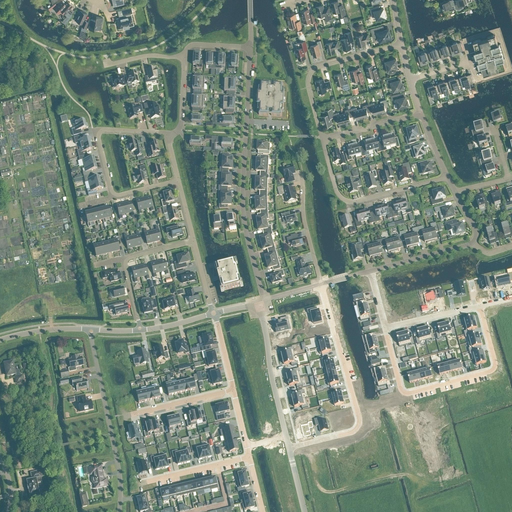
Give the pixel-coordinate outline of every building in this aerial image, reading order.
[(61,0),(54,8),(59,13),(61,10),(65,14),(67,12),(70,15),(74,10),(70,8),(72,6),(67,0),(64,3),(61,0)] [(453,0),(447,0),(445,0),(440,2),(443,9),(448,7),(449,11),(456,8),(453,0)] [(453,0),(456,8),(456,10),(463,7),(462,4),(467,2),(467,0),(453,0)] [(339,5),(338,1),(331,2),(333,12),(338,11),(339,16),(345,14),(343,5),(339,5)] [(324,8),(323,5),(316,6),(318,16),(325,15),(326,21),(330,20),(331,22),(333,22),(328,7),(324,8)] [(379,9),(378,6),(370,8),(372,16),(376,15),(377,19),(386,17),(383,8),(379,9)] [(130,15),(129,13),(132,12),(130,8),(118,11),(119,17),(117,18),(118,23),(119,27),(117,27),(123,27),(123,28),(129,27),(128,26),(133,24),(131,20),(132,20),(130,15)] [(309,13),(308,8),(301,10),(302,15),(303,18),(304,21),(311,20),(311,22),(315,21),(313,13),(309,13)] [(84,20),(87,13),(80,10),(77,14),(78,14),(77,17),(76,16),(74,20),(82,23),(81,26),(86,28),(88,21),(84,20)] [(297,21),(295,14),(287,16),(290,27),(295,25),(296,29),(301,28),(300,21),(297,21)] [(100,29),(103,17),(96,16),(95,20),(90,19),(88,29),(94,30),(94,28),(100,29)] [(379,26),(371,28),(373,38),(379,36),(380,41),(383,40),(384,41),(387,40),(387,39),(391,38),(388,29),(381,31),(379,26)] [(299,31),(301,41),(307,39),(304,29),(299,31)] [(344,50),(349,48),(351,48),(349,41),(353,40),(351,31),(345,33),(346,38),(341,39),(344,50)] [(370,40),(368,34),(363,35),(363,34),(356,36),(358,46),(365,44),(365,41),(370,40)] [(498,44),(495,35),(473,42),(476,51),(475,51),(476,56),(478,56),(479,61),(478,61),(479,66),(480,66),(483,75),(505,68),(502,59),(505,58),(500,43),(498,44)] [(306,57),(304,50),(308,49),(305,40),(299,42),(300,47),(295,48),(296,49),(295,49),(294,50),(295,52),(296,53),(297,53),(298,59),(306,57)] [(314,56),(321,54),(319,48),(322,48),(320,40),(317,41),(318,44),(311,46),(314,56)] [(339,47),(337,41),(333,42),(326,43),(328,53),(335,51),(335,48),(339,47)] [(449,44),(452,53),(452,55),(458,53),(458,52),(463,50),(460,42),(457,43),(457,41),(449,44)] [(447,55),(452,53),(449,44),(439,47),(442,57),(442,58),(448,56),(447,55)] [(437,58),(442,57),(439,47),(428,50),(431,61),(437,59),(437,58)] [(431,61),(428,50),(421,52),(421,54),(418,55),(419,58),(418,58),(419,61),(420,61),(421,64),(427,63),(426,61),(431,60),(431,61)] [(202,69),(203,62),(200,62),(201,56),(200,56),(200,55),(194,55),(193,66),(196,66),(196,69),(202,69)] [(215,70),(216,63),(213,63),(214,56),(207,55),(206,67),(209,67),(209,70),(215,70)] [(216,63),(215,70),(221,70),(222,68),(225,68),(226,57),(219,56),(218,63),(216,63)] [(238,69),(239,57),(232,57),(231,64),(229,64),(228,71),(235,71),(235,68),(238,69)] [(389,74),(395,72),(394,69),(397,68),(396,63),(397,63),(396,58),(386,61),(389,74)] [(374,71),(372,65),(366,67),(368,77),(372,76),(373,80),(379,78),(377,70),(374,71)] [(147,77),(144,78),(146,84),(150,83),(158,81),(157,79),(157,78),(158,78),(156,69),(155,69),(155,68),(146,70),(147,77)] [(358,72),(357,69),(350,71),(350,74),(348,74),(349,78),(351,77),(352,81),(357,79),(358,83),(364,81),(362,71),(358,72)] [(128,90),(131,89),(131,86),(131,85),(139,83),(137,73),(128,75),(129,79),(126,80),(128,90)] [(344,80),(342,73),(334,75),(337,85),(342,84),(344,90),(350,88),(347,79),(344,80)] [(459,77),(462,86),(466,85),(466,86),(470,84),(470,83),(473,82),(470,74),(465,75),(465,74),(459,76),(459,77)] [(193,85),(204,85),(205,79),(200,79),(200,76),(194,75),(194,79),(193,79),(193,85)] [(121,80),(120,77),(112,79),(112,80),(111,80),(113,88),(114,88),(114,89),(126,86),(124,79),(121,80)] [(225,86),(236,87),(236,81),(236,78),(230,77),(229,80),(225,80),(225,86)] [(396,80),(395,77),(387,79),(388,83),(391,82),(393,91),(404,88),(403,84),(401,84),(400,79),(396,80)] [(459,87),(462,86),(459,77),(455,79),(454,77),(449,79),(449,80),(452,89),(455,88),(455,89),(459,88),(459,87)] [(324,82),(324,79),(316,81),(317,85),(316,85),(317,88),(318,88),(319,92),(327,90),(326,88),(331,87),(330,81),(324,82)] [(448,90),(452,89),(449,80),(444,82),(444,81),(438,83),(438,84),(441,92),(445,91),(445,92),(449,91),(448,90)] [(282,92),(283,85),(261,84),(260,90),(259,90),(258,109),(259,109),(259,116),(281,117),(281,110),(283,110),(284,92),(282,92)] [(438,93),(441,92),(438,84),(434,85),(433,84),(427,86),(428,89),(427,90),(428,92),(429,92),(430,95),(434,94),(434,95),(438,94),(438,93)] [(204,91),(204,85),(193,85),(193,91),(194,91),(193,94),(201,94),(202,91),(204,91)] [(236,93),(236,87),(225,86),(225,92),(227,92),(226,96),(235,96),(235,93),(236,93)] [(401,97),(400,92),(391,95),(392,100),(396,99),(398,107),(409,105),(407,101),(406,101),(405,96),(401,97)] [(201,98),(201,94),(193,94),(193,97),(192,97),(192,103),(203,104),(204,98),(201,98)] [(234,99),(235,96),(226,96),(226,99),(224,99),(224,105),(235,105),(235,99),(234,99)] [(378,104),(380,112),(382,112),(382,113),(386,112),(385,111),(386,111),(385,106),(388,105),(386,99),(380,101),(381,103),(378,104)] [(380,112),(378,104),(375,105),(374,102),(368,104),(370,110),(373,109),(374,114),(375,114),(375,115),(378,114),(378,113),(380,112)] [(203,110),(203,104),(192,103),(192,109),(193,109),(192,112),(201,113),(201,109),(203,110)] [(157,106),(156,104),(148,106),(148,104),(143,105),(146,117),(149,116),(150,120),(159,118),(159,115),(160,115),(158,106),(157,106)] [(367,111),(370,110),(368,104),(363,105),(363,108),(360,109),(362,117),(364,117),(365,117),(368,117),(368,116),(367,111)] [(235,111),(235,105),(224,105),(224,111),(226,111),(226,114),(234,114),(234,111),(235,111)] [(143,113),(141,106),(136,107),(135,106),(127,108),(129,120),(138,118),(137,115),(143,113)] [(362,117),(360,109),(357,109),(356,107),(351,109),(352,115),(355,114),(356,119),(357,119),(360,119),(360,118),(362,117)] [(324,126),(331,124),(330,117),(333,116),(331,109),(325,110),(326,115),(322,116),(323,119),(323,120),(323,122),(324,126)] [(349,115),(352,115),(351,109),(345,110),(346,112),(342,113),(345,122),(347,121),(347,122),(350,121),(350,120),(351,120),(349,115)] [(345,122),(342,113),(339,114),(339,112),(333,113),(335,119),(337,119),(339,124),(339,123),(340,124),(343,123),(343,122),(345,122)] [(494,116),(493,112),(488,114),(491,123),(493,123),(494,124),(503,122),(502,118),(500,119),(498,114),(494,116)] [(77,120),(73,121),(74,124),(72,124),(74,129),(71,130),(73,136),(82,134),(81,130),(86,129),(86,128),(87,128),(87,124),(86,125),(85,121),(78,123),(77,120)] [(473,138),(483,135),(482,132),(483,131),(481,123),(478,124),(478,126),(474,127),(475,131),(472,132),(473,138)] [(413,129),(413,128),(410,129),(410,130),(407,131),(409,138),(406,139),(407,146),(416,143),(415,138),(419,137),(416,128),(413,129)] [(387,136),(390,147),(396,145),(397,149),(400,148),(397,139),(394,139),(393,135),(391,136),(391,135),(387,136)] [(483,135),(473,138),(475,143),(478,142),(479,146),(484,145),(484,147),(488,146),(485,137),(484,138),(483,135)] [(77,144),(78,147),(91,144),(90,142),(92,142),(91,138),(83,140),(82,136),(74,138),(75,145),(77,144)] [(386,148),(390,147),(387,136),(383,137),(383,138),(381,139),(382,143),(380,143),(382,153),(387,151),(386,148)] [(212,141),(211,152),(215,152),(215,144),(222,144),(222,148),(233,148),(233,142),(219,141),(219,138),(212,138),(212,141)] [(374,140),(370,141),(373,152),(376,151),(377,154),(382,153),(380,143),(377,144),(376,140),(374,141),(374,140)] [(135,143),(135,141),(128,142),(129,145),(130,150),(131,153),(135,151),(137,157),(142,155),(139,143),(135,143)] [(367,153),(373,152),(370,141),(366,142),(366,143),(364,143),(365,147),(362,148),(365,157),(368,157),(367,153)] [(156,142),(149,144),(150,148),(147,149),(149,158),(155,157),(154,153),(159,152),(156,142)] [(265,144),(265,143),(261,143),(261,144),(258,144),(258,147),(257,147),(256,150),(257,150),(257,151),(263,152),(263,155),(270,156),(270,144),(265,144)] [(91,144),(78,147),(79,151),(77,151),(78,158),(87,155),(86,152),(92,150),(91,144)] [(365,157),(362,148),(360,149),(359,145),(356,145),(352,146),(355,156),(361,155),(362,158),(365,157)] [(417,149),(416,145),(409,147),(410,151),(414,150),(416,159),(425,156),(424,154),(426,153),(425,150),(424,150),(423,147),(417,149)] [(351,157),(355,156),(352,146),(348,147),(349,148),(347,148),(348,152),(345,153),(347,162),(352,161),(351,157)] [(339,150),(331,152),(334,164),(339,162),(340,167),(346,165),(343,156),(340,157),(339,150)] [(481,166),(491,164),(490,161),(492,160),(489,151),(486,152),(486,154),(482,156),(483,160),(480,161),(481,166)] [(220,163),(233,164),(233,160),(232,160),(232,158),(229,158),(230,155),(221,154),(220,163)] [(83,167),(95,164),(94,158),(88,159),(87,155),(78,158),(79,161),(82,161),(81,161),(83,167)] [(257,166),(268,166),(269,157),(262,157),(262,160),(257,160),(256,160),(256,164),(257,164),(257,166)] [(428,165),(427,162),(418,164),(419,168),(421,167),(423,175),(429,174),(429,175),(433,174),(430,164),(428,165)] [(233,168),(233,164),(220,163),(220,172),(229,173),(229,170),(232,170),(232,167),(233,168)] [(83,177),(92,175),(91,171),(97,170),(95,164),(83,167),(84,173),(82,173),(83,177)] [(409,180),(407,175),(412,174),(409,164),(402,166),(403,170),(397,172),(398,175),(399,175),(401,182),(409,180)] [(481,166),(483,172),(484,172),(485,178),(491,176),(491,174),(492,174),(492,176),(496,175),(493,166),(492,167),(491,164),(481,166)] [(158,169),(157,166),(151,168),(153,174),(156,173),(158,180),(165,178),(163,168),(158,169)] [(268,176),(268,166),(257,166),(256,168),(255,171),(256,171),(256,172),(262,172),(261,176),(268,176)] [(292,177),(292,175),(295,174),(293,166),(283,169),(285,177),(287,184),(294,182),(293,176),(292,177)] [(137,176),(136,177),(133,178),(134,183),(138,182),(139,185),(145,183),(144,180),(148,179),(145,167),(139,168),(141,173),(136,174),(137,176)] [(390,179),(394,178),(391,169),(385,170),(386,174),(381,176),(382,180),(383,180),(385,186),(392,184),(390,179)] [(2,178),(12,176),(10,170),(0,172),(2,178)] [(229,176),(229,173),(220,172),(219,181),(232,182),(232,178),(231,178),(231,176),(229,176)] [(369,189),(377,187),(374,178),(377,178),(375,172),(372,172),(373,176),(366,178),(369,189)] [(88,186),(100,183),(99,177),(93,179),(92,175),(83,177),(85,183),(87,183),(88,186)] [(269,176),(268,176),(261,176),(261,179),(256,179),(256,180),(255,180),(255,183),(256,183),(256,185),(267,186),(268,180),(269,180),(269,176)] [(362,187),(360,180),(354,182),(354,181),(347,183),(348,187),(348,190),(349,190),(350,194),(357,192),(356,188),(362,187)] [(232,186),(232,182),(219,181),(219,191),(228,191),(228,188),(231,188),(231,186),(232,186)] [(100,183),(88,186),(89,190),(87,190),(88,196),(97,194),(96,190),(104,188),(103,185),(101,185),(100,183)] [(267,195),(267,186),(256,185),(256,187),(255,187),(255,191),(256,191),(256,192),(261,192),(261,195),(267,195)] [(285,191),(284,187),(277,189),(279,196),(285,195),(287,203),(296,200),(293,189),(285,191)] [(432,206),(441,204),(440,200),(446,199),(443,189),(444,188),(439,190),(440,191),(433,193),(434,197),(430,198),(432,206)] [(228,194),(228,191),(219,191),(219,200),(232,200),(232,196),(231,196),(231,194),(228,194)] [(495,207),(500,205),(499,200),(502,199),(499,191),(490,194),(492,200),(490,200),(492,206),(491,206),(492,206),(494,205),(495,207)] [(169,193),(168,192),(165,193),(165,194),(163,194),(165,201),(161,202),(163,208),(169,206),(168,203),(173,202),(172,198),(173,198),(172,198),(171,192),(169,193)] [(256,205),(268,205),(267,199),(267,195),(261,195),(261,198),(256,198),(256,199),(255,199),(255,203),(256,203),(256,205)] [(479,211),(485,209),(485,208),(488,207),(484,195),(475,198),(473,199),(475,204),(476,209),(476,210),(478,209),(479,211)] [(143,199),(145,209),(150,208),(151,212),(153,211),(150,197),(143,199)] [(141,211),(145,209),(143,199),(136,201),(139,215),(142,214),(141,211)] [(232,200),(219,200),(219,209),(228,209),(228,206),(231,206),(231,204),(232,204),(232,200)] [(398,201),(401,212),(405,211),(405,212),(406,214),(406,215),(412,213),(409,203),(406,204),(405,200),(402,201),(402,200),(398,201)] [(398,213),(401,212),(398,201),(394,202),(395,202),(395,203),(392,204),(393,207),(391,208),(393,218),(399,217),(399,216),(398,217),(398,214),(398,213)] [(123,204),(126,214),(131,213),(132,217),(134,216),(130,202),(123,204)] [(121,216),(126,214),(123,204),(116,206),(120,220),(122,219),(121,216)] [(262,215),(268,214),(268,211),(268,205),(256,205),(256,207),(255,207),(255,211),(256,211),(261,211),(262,215)] [(393,218),(391,208),(388,209),(387,205),(384,206),(384,205),(380,206),(383,217),(386,216),(387,216),(388,219),(388,220),(393,218)] [(380,218),(383,217),(380,206),(376,207),(377,207),(377,208),(374,209),(375,212),(372,213),(375,223),(381,222),(380,221),(379,219),(380,218)] [(438,208),(434,209),(435,211),(436,214),(439,213),(440,215),(444,214),(445,220),(454,218),(454,215),(455,214),(454,211),(453,211),(452,208),(446,210),(445,206),(438,208)] [(170,210),(169,207),(162,209),(164,215),(168,214),(170,222),(178,220),(175,209),(170,210)] [(102,209),(105,220),(108,219),(109,223),(112,222),(108,208),(102,209)] [(106,224),(105,220),(102,209),(97,211),(99,221),(103,220),(104,224),(106,224)] [(375,223),(372,213),(369,214),(368,210),(366,211),(365,210),(366,210),(366,209),(362,210),(365,222),(368,221),(369,221),(370,224),(370,225),(375,223)] [(362,222),(365,222),(362,210),(358,212),(358,213),(356,213),(357,217),(354,218),(357,228),(362,227),(362,226),(361,223),(362,222)] [(100,225),(99,221),(97,211),(90,213),(93,223),(97,222),(98,226),(100,225)] [(90,224),(93,223),(90,213),(85,214),(88,228),(91,227),(90,224)] [(287,215),(287,213),(281,214),(282,219),(285,219),(287,224),(290,223),(290,224),(291,225),(293,224),(293,223),(293,222),(297,221),(295,213),(287,215)] [(258,225),(267,223),(266,220),(269,220),(268,217),(268,214),(262,215),(262,218),(257,218),(257,219),(256,219),(256,223),(257,223),(258,225)] [(346,217),(345,216),(340,217),(341,223),(343,223),(344,229),(349,228),(351,234),(357,232),(354,223),(354,224),(352,225),(349,216),(346,217)] [(226,230),(230,229),(229,228),(236,227),(235,217),(228,218),(229,223),(226,224),(226,230)] [(221,225),(220,219),(213,220),(214,230),(221,229),(221,232),(224,231),(224,224),(221,225)] [(458,225),(456,221),(445,224),(447,233),(453,231),(452,230),(453,229),(455,237),(466,234),(463,223),(458,225)] [(265,234),(272,232),(271,226),(269,227),(268,223),(267,223),(258,225),(258,227),(257,227),(258,231),(259,231),(264,230),(265,234)] [(428,231),(431,243),(435,241),(435,240),(437,240),(435,234),(438,233),(436,224),(430,225),(432,231),(428,231)] [(177,229),(176,225),(165,228),(167,235),(170,234),(171,234),(172,239),(176,238),(176,237),(182,236),(180,228),(177,229)] [(508,229),(507,225),(501,227),(502,228),(499,229),(499,230),(500,229),(501,235),(503,234),(505,240),(511,237),(511,230),(511,228),(508,229)] [(151,232),(154,243),(161,241),(157,227),(155,228),(156,231),(151,232)] [(431,243),(428,231),(425,232),(423,227),(418,228),(420,238),(423,237),(425,243),(427,242),(427,244),(431,243)] [(417,238),(420,238),(418,228),(412,230),(414,235),(410,236),(413,247),(417,246),(417,245),(419,245),(417,238)] [(154,243),(151,232),(146,234),(146,230),(143,230),(147,245),(154,243)] [(493,234),(492,230),(486,232),(486,233),(484,234),(484,235),(485,234),(486,240),(488,239),(490,245),(499,242),(496,233),(493,234)] [(132,237),(134,248),(141,246),(138,232),(135,232),(136,236),(132,237)] [(262,245),(273,242),(272,236),(273,236),(272,232),(265,234),(265,237),(260,239),(259,240),(260,243),(261,243),(262,245)] [(413,247),(410,236),(407,237),(405,232),(399,233),(400,236),(402,242),(405,242),(407,248),(409,247),(409,249),(413,247)] [(134,248),(132,237),(127,239),(126,235),(124,235),(127,250),(134,248)] [(298,240),(297,239),(298,238),(297,235),(291,236),(291,238),(287,239),(288,245),(292,244),(293,248),(303,245),(301,239),(298,240)] [(392,241),(395,252),(399,251),(399,250),(400,249),(403,248),(400,236),(394,237),(395,240),(392,241)] [(111,243),(113,253),(119,251),(118,245),(116,237),(113,238),(114,242),(111,243)] [(113,253),(111,243),(110,239),(107,239),(108,243),(105,244),(108,254),(113,253)] [(395,252),(392,241),(388,242),(387,239),(382,240),(384,248),(384,247),(387,246),(388,253),(390,252),(391,253),(395,252)] [(108,254),(105,244),(104,240),(102,241),(102,245),(99,246),(102,256),(108,254)] [(383,248),(384,248),(382,240),(376,242),(377,245),(373,246),(376,257),(381,256),(380,255),(382,254),(380,248),(383,247),(383,248)] [(269,253),(276,251),(273,242),(262,245),(262,247),(261,247),(262,250),(263,250),(263,251),(268,249),(269,253)] [(102,256),(99,246),(95,246),(94,243),(92,243),(96,257),(102,256)] [(364,251),(362,243),(355,245),(356,245),(357,248),(351,250),(353,256),(352,257),(352,256),(353,262),(359,260),(362,259),(360,251),(363,250),(364,251)] [(376,257),(373,246),(370,247),(369,244),(363,245),(366,255),(369,255),(370,258),(372,257),(372,258),(376,257)] [(267,263),(278,260),(276,251),(269,253),(270,256),(265,257),(265,258),(264,258),(265,262),(266,261),(267,263)] [(175,271),(186,268),(185,264),(189,263),(188,259),(189,259),(188,254),(183,255),(184,256),(177,258),(178,263),(174,263),(175,271)] [(303,259),(296,261),(298,269),(295,270),(297,277),(300,276),(300,277),(303,276),(304,277),(305,278),(307,277),(307,276),(307,275),(311,274),(309,266),(305,267),(303,259)] [(278,260),(267,263),(267,265),(266,266),(267,269),(268,269),(274,268),(275,271),(281,270),(278,260)] [(157,262),(160,273),(165,272),(166,275),(168,275),(165,261),(157,262)] [(155,274),(160,273),(157,262),(150,264),(154,278),(156,278),(155,274)] [(222,291),(242,286),(236,262),(229,264),(226,265),(216,267),(219,279),(222,291)] [(138,267),(141,278),(146,276),(147,280),(149,280),(145,265),(138,267)] [(136,279),(141,278),(138,267),(131,269),(135,283),(137,283),(136,279)] [(18,279),(22,278),(22,277),(24,277),(24,279),(28,278),(26,270),(22,271),(23,272),(21,272),(21,271),(17,272),(18,279)] [(185,275),(184,271),(176,273),(178,277),(180,277),(182,284),(194,281),(192,273),(185,275)] [(282,282),(281,278),(284,277),(283,271),(275,273),(276,276),(270,278),(271,279),(270,279),(271,282),(272,282),(272,285),(276,284),(276,285),(279,284),(279,283),(282,282)] [(110,275),(109,272),(101,274),(102,280),(109,278),(110,279),(111,283),(121,280),(119,273),(110,275)] [(510,285),(510,283),(511,282),(511,273),(508,274),(508,276),(496,279),(498,288),(510,285)] [(490,289),(488,279),(481,281),(483,291),(490,289)] [(476,292),(474,280),(468,282),(470,293),(476,292)] [(456,293),(452,294),(453,296),(457,296),(457,297),(465,295),(463,283),(454,285),(456,293)] [(115,290),(114,287),(108,289),(109,292),(112,291),(114,298),(124,296),(123,288),(115,290)] [(194,295),(193,289),(186,291),(188,297),(187,297),(189,304),(199,302),(197,295),(194,295)] [(434,301),(439,300),(437,291),(428,293),(428,296),(426,296),(428,304),(435,302),(434,301)] [(402,304),(400,306),(401,309),(412,307),(413,306),(416,305),(416,304),(420,303),(417,292),(409,294),(410,302),(402,304)] [(164,311),(169,310),(169,309),(175,308),(173,303),(176,302),(175,297),(170,298),(170,301),(162,303),(163,306),(162,306),(163,310),(164,310),(164,311)] [(149,301),(148,299),(142,300),(142,302),(141,303),(144,314),(152,313),(151,309),(156,308),(154,301),(149,302),(149,301)] [(365,305),(364,301),(356,304),(358,313),(369,310),(367,305),(365,305)] [(122,306),(122,302),(108,305),(110,312),(114,311),(116,316),(128,313),(126,305),(122,306)] [(12,307),(3,309),(4,315),(10,313),(10,316),(14,316),(12,307)] [(320,315),(319,311),(317,312),(317,308),(307,311),(308,314),(311,313),(314,324),(321,323),(321,319),(320,315)] [(369,310),(358,313),(361,322),(369,320),(368,316),(370,315),(369,310)] [(288,318),(280,320),(281,323),(279,324),(279,325),(276,325),(277,328),(275,329),(276,334),(285,332),(289,331),(288,329),(287,323),(289,323),(288,318)] [(463,321),(465,326),(475,323),(474,318),(464,320),(463,321)] [(450,330),(449,323),(443,325),(446,337),(452,335),(452,336),(455,336),(453,329),(450,330)] [(464,332),(465,335),(471,334),(470,331),(477,329),(475,323),(465,326),(466,332),(464,332)] [(441,339),(441,338),(446,337),(443,325),(437,326),(439,333),(436,334),(438,340),(441,339)] [(430,335),(428,328),(422,329),(426,341),(431,340),(431,341),(435,340),(433,334),(430,335)] [(420,343),(426,341),(422,329),(417,331),(419,338),(416,339),(417,345),(420,344),(420,343)] [(412,339),(409,339),(408,333),(402,334),(405,346),(411,345),(411,346),(414,345),(412,339)] [(365,337),(367,346),(377,343),(376,338),(374,338),(373,334),(365,337)] [(396,336),(399,348),(405,346),(402,334),(396,336)] [(480,340),(478,335),(472,337),(471,334),(465,335),(466,338),(469,338),(470,343),(480,340)] [(213,346),(211,335),(207,336),(206,336),(204,336),(204,337),(203,337),(205,344),(199,346),(201,353),(211,350),(210,346),(213,346)] [(470,343),(468,344),(469,349),(468,350),(469,353),(475,351),(475,348),(482,346),(480,340),(470,343)] [(175,345),(178,354),(185,353),(185,354),(189,353),(188,347),(186,348),(184,341),(178,343),(178,344),(175,345)] [(330,346),(328,341),(324,342),(319,343),(317,343),(318,349),(330,346)] [(377,343),(367,346),(370,355),(378,353),(377,349),(379,348),(377,343)] [(154,352),(152,352),(153,356),(155,356),(156,360),(163,358),(161,346),(153,348),(154,352)] [(331,352),(330,346),(318,349),(320,355),(331,352)] [(283,360),(294,357),(295,357),(293,351),(294,351),(294,348),(288,349),(288,352),(281,354),(283,360)] [(136,352),(137,356),(132,358),(134,366),(139,364),(140,366),(149,364),(148,360),(150,359),(149,353),(146,354),(145,350),(136,352)] [(485,358),(483,352),(476,354),(475,351),(469,353),(470,355),(471,355),(473,361),(474,361),(474,360),(485,358)] [(206,359),(203,359),(203,362),(215,359),(214,353),(205,355),(206,359)] [(78,358),(78,357),(71,358),(72,360),(69,360),(70,368),(68,369),(69,373),(76,371),(75,368),(83,366),(81,357),(78,358)] [(297,362),(295,363),(294,357),(283,360),(284,365),(291,364),(292,367),(298,365),(297,362)] [(322,360),(322,364),(324,369),(326,369),(335,367),(333,361),(330,362),(329,358),(322,360)] [(486,363),(485,358),(474,360),(474,361),(475,366),(486,363)] [(215,359),(203,362),(204,364),(207,363),(208,367),(217,365),(215,359)] [(11,363),(10,362),(9,362),(7,363),(6,363),(6,364),(4,365),(7,377),(15,375),(17,384),(23,383),(22,377),(20,377),(19,371),(14,372),(13,363),(11,363)] [(446,374),(443,366),(443,363),(437,365),(440,376),(446,374)] [(376,379),(386,376),(385,371),(383,371),(382,367),(374,370),(376,379)] [(427,379),(424,370),(424,368),(418,370),(418,372),(421,381),(427,379)] [(432,378),(429,368),(424,370),(427,379),(432,378)] [(286,375),(288,381),(300,378),(299,373),(300,372),(299,369),(293,371),(293,374),(286,375)] [(211,377),(208,378),(209,380),(220,377),(219,371),(210,373),(211,377)] [(387,385),(386,382),(388,381),(386,376),(376,379),(378,388),(387,385)] [(220,377),(209,380),(209,382),(212,382),(213,386),(222,384),(220,378),(220,377)] [(82,382),(81,378),(71,380),(72,387),(75,386),(77,392),(88,389),(88,391),(86,381),(82,382)] [(296,385),(297,388),(303,387),(302,384),(301,384),(300,378),(288,381),(289,387),(296,385)] [(339,384),(337,378),(329,380),(326,380),(328,386),(339,384)] [(190,393),(195,391),(193,381),(187,382),(190,393)] [(184,394),(190,393),(187,382),(182,384),(184,394)] [(182,384),(176,385),(178,395),(184,394),(182,384)] [(170,386),(164,387),(167,397),(172,396),(170,386)] [(160,398),(158,388),(152,389),(154,400),(160,398)] [(292,397),(293,402),(303,400),(301,394),(305,394),(304,391),(298,392),(299,395),(292,397)] [(144,402),(142,392),(136,393),(138,404),(144,402)] [(86,402),(84,397),(77,398),(78,404),(80,412),(84,412),(85,412),(87,412),(88,411),(92,410),(91,401),(86,402)] [(307,405),(305,399),(303,400),(293,402),(294,408),(301,407),(302,409),(308,408),(307,405)] [(217,412),(216,412),(218,421),(226,420),(224,413),(229,411),(228,409),(229,409),(228,405),(227,405),(227,404),(223,405),(223,404),(219,405),(219,406),(216,407),(217,412)] [(200,411),(193,412),(196,422),(202,421),(202,424),(206,423),(204,417),(201,418),(200,411)] [(189,421),(186,422),(188,428),(191,427),(191,426),(197,425),(196,422),(193,412),(187,414),(189,421)] [(178,416),(172,417),(175,428),(178,427),(178,430),(181,429),(178,416)] [(172,417),(166,419),(169,429),(175,428),(172,417)] [(314,420),(316,427),(319,426),(321,433),(328,431),(328,427),(329,427),(328,424),(327,424),(326,420),(321,421),(320,418),(314,420)] [(157,421),(151,422),(153,433),(154,435),(159,434),(160,434),(163,433),(162,428),(159,428),(157,421)] [(308,424),(300,425),(303,437),(311,435),(309,428),(313,427),(312,421),(307,422),(308,424)] [(146,431),(143,432),(145,438),(151,436),(150,434),(153,433),(151,422),(145,424),(146,431)] [(135,426),(129,428),(132,440),(138,439),(139,442),(142,441),(140,435),(137,435),(135,426)] [(232,428),(224,430),(225,436),(234,434),(232,428)] [(225,436),(223,437),(224,442),(226,442),(235,439),(234,434),(225,436)] [(207,445),(202,446),(202,447),(205,459),(211,457),(207,445)] [(202,447),(196,449),(199,460),(205,459),(202,447)] [(186,450),(180,451),(181,454),(183,464),(189,463),(187,455),(190,454),(189,448),(186,449),(186,450)] [(177,451),(172,453),(173,458),(176,458),(178,465),(183,464),(181,454),(178,454),(177,451)] [(165,455),(159,456),(159,458),(162,469),(168,468),(165,455)] [(153,457),(150,458),(152,464),(154,463),(156,470),(162,469),(159,458),(154,459),(153,457)] [(144,462),(137,463),(139,474),(146,472),(146,470),(149,469),(148,463),(145,464),(144,462)] [(99,468),(99,467),(89,470),(90,475),(92,475),(93,477),(92,479),(92,481),(93,483),(95,485),(95,489),(107,486),(106,480),(104,481),(104,480),(104,479),(103,479),(101,468),(99,468)] [(240,471),(235,472),(237,482),(239,482),(247,480),(245,472),(241,473),(240,471)] [(33,481),(27,482),(28,487),(28,490),(29,490),(30,495),(33,495),(34,497),(39,496),(38,494),(37,487),(42,486),(41,482),(40,478),(41,478),(40,472),(31,474),(33,481)] [(215,478),(208,480),(210,487),(210,490),(210,491),(218,489),(217,486),(215,478)] [(208,480),(201,481),(203,489),(203,491),(210,490),(210,487),(208,480)] [(239,482),(237,482),(239,489),(237,490),(238,493),(246,491),(245,488),(249,487),(247,480),(239,482)] [(201,481),(194,483),(196,491),(197,493),(203,491),(203,489),(201,481)] [(194,483),(187,485),(189,492),(190,495),(197,493),(196,491),(194,483)] [(187,485),(181,486),(182,494),(183,496),(190,495),(189,492),(187,485)] [(181,486),(174,488),(176,495),(176,498),(183,496),(182,494),(181,486)] [(174,488),(167,489),(169,497),(169,498),(173,497),(174,500),(176,499),(176,498),(176,495),(174,488)] [(167,489),(160,491),(162,499),(162,502),(170,500),(169,498),(169,497),(167,489)] [(245,493),(240,494),(240,496),(241,496),(242,501),(240,501),(241,504),(242,503),(252,501),(250,494),(246,495),(245,493)] [(141,498),(137,499),(138,506),(148,503),(146,497),(147,496),(146,494),(140,495),(141,498)] [(252,501),(242,503),(244,511),(254,509),(252,501)] [(148,503),(138,506),(139,511),(151,511),(151,510),(150,510),(148,503)]
